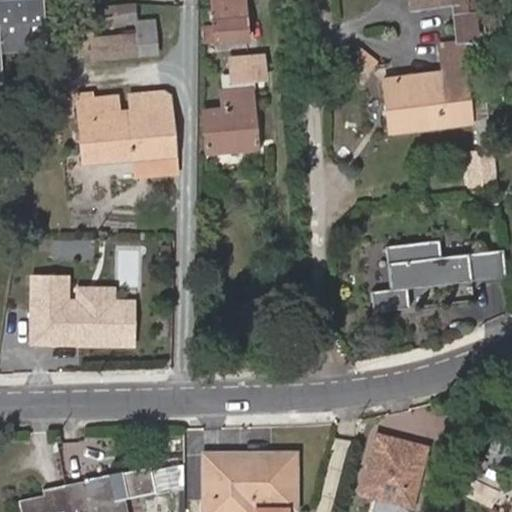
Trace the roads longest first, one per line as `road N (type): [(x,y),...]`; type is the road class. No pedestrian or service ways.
road 1 (residential): [(0,408),(330,393),(446,373),(511,345)]
road 2 (track): [(184,398),(195,0)]
road 3 (track): [(330,393),(320,0)]
road 4 (track): [(320,30),(349,29),(391,52),(410,48),(418,31),(412,12),(390,6)]
